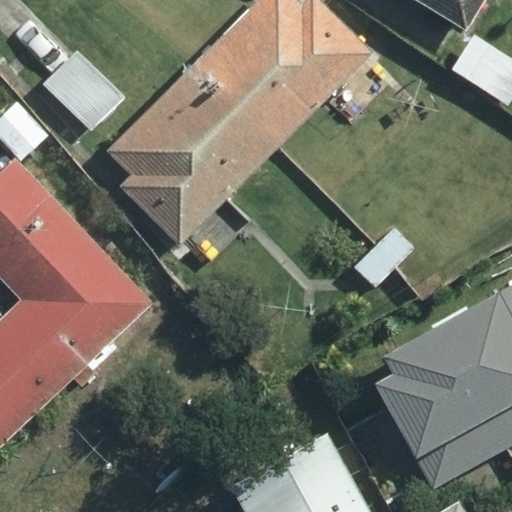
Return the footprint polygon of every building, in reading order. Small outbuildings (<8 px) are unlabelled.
[(194,66),(269,141),(360,53),(308,0),(299,0),(292,9),(283,0),(249,0),(189,60),(194,66)] [(420,0),(459,24),(472,0),(420,0)] [(511,64),(467,34),(445,66),(499,103),(511,84),(511,64)] [(170,242),(269,141),(194,66),(189,60),(88,160),(170,242)] [(3,106),(0,109),(0,156),(4,161),(14,171),(41,144),(3,106)] [(139,303),(2,162),(0,163),(0,282),(13,296),(0,309),(0,435),(61,377),(71,387),(84,373),(76,364),(139,303)] [(372,244),(391,264),(409,246),(390,227),(372,244)] [(370,284),(391,264),(372,244),(351,264),(370,284)] [(367,382),(425,485),(511,437),(511,280),(369,359),(378,376),(367,382)] [(359,511),(317,437),(220,490),(232,511),(359,511)] [(452,511),(447,503),(432,511),(452,511)]
